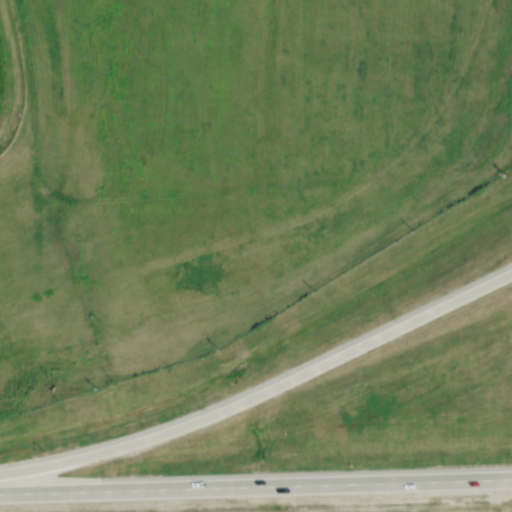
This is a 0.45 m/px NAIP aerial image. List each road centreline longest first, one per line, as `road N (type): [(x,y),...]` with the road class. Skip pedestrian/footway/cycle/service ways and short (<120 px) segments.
road 1 (motorway): [(511,272),(220,413),(101,453),(0,473)]
road 2 (motorway): [(511,479),(0,493)]
road 3 (track): [(0,140),(15,93),(1,0)]
